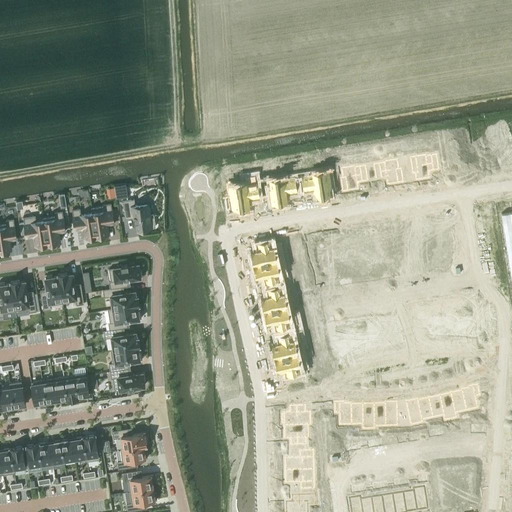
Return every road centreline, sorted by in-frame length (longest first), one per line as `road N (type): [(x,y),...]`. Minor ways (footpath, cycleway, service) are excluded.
road 1 (residential): [(511,185),(229,230),(261,402),(265,511)]
road 2 (residential): [(0,268),(143,245),(157,256),(159,404)]
road 3 (residential): [(485,511),(501,312)]
road 4 (residential): [(159,404),(0,429)]
